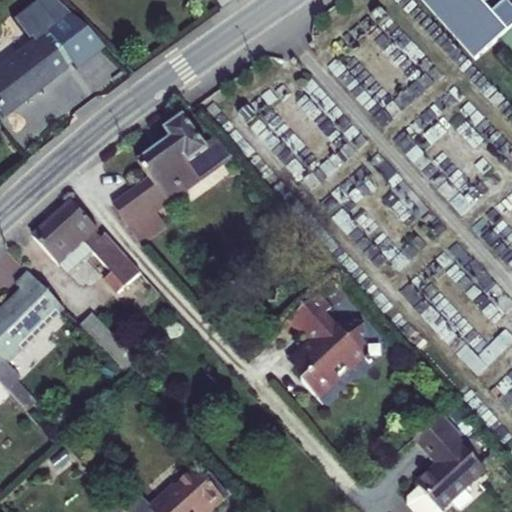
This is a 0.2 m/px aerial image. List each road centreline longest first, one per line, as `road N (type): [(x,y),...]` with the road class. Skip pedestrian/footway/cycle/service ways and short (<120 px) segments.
road 1 (residential): [(61,156),(262,392)]
road 2 (tertiary): [(61,156),(283,0)]
